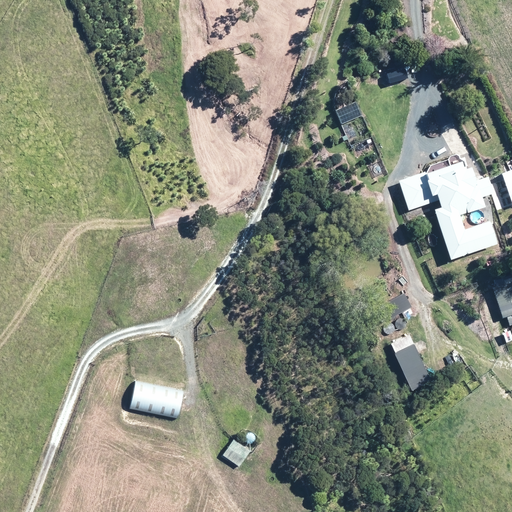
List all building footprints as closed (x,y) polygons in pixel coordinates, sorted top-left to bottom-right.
[(448,166),(396,180),(404,211),(437,202),(438,208),(433,209),(447,258),(495,245),(489,223),(464,229),(460,215),(484,209),(480,198),(493,194),(488,177),(475,180),(469,160),(459,162),(457,155),(446,158),(448,166)] [(511,168),(499,173),(501,178),(496,179),(500,193),(505,191),(510,205),(511,204),(511,168)] [(507,316),(509,324),(511,323),(511,280),(495,285),(503,317),(507,316)] [(395,371),(399,369),(410,390),(430,380),(408,335),(388,345),(394,359),(390,361),(395,371)] [(183,390),(134,381),(128,408),(177,418),(183,390)] [(251,448),(235,439),(225,456),(241,466),(251,448)]
